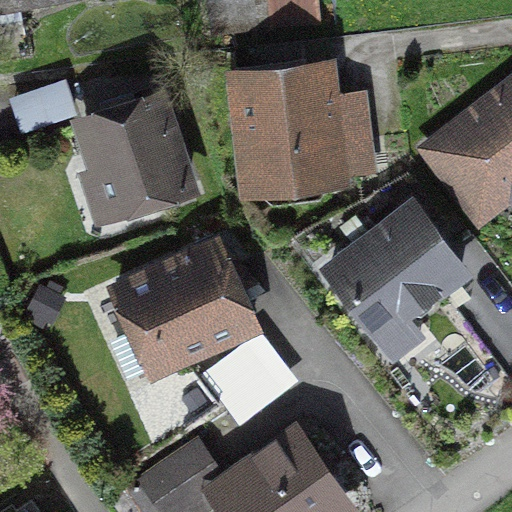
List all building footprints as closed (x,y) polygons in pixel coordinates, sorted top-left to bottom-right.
[(16,5),(40,0),(0,0),(0,23),(18,20),(16,5)] [(324,70),(233,81),(244,176),(279,172),(286,178),(287,184),(337,178),(324,70)] [(68,115),(58,84),(11,100),(22,131),(68,115)] [(511,193),(511,86),(428,151),(477,214),(509,190),(511,193)] [(184,189),(154,98),(80,123),(110,214),(184,189)] [(409,208),(328,271),(377,335),(404,314),(418,316),(429,307),(431,293),(458,272),(409,208)] [(114,293),(149,370),(249,324),(214,247),(114,293)] [(332,511),(338,508),(292,441),(217,493),(229,511),(332,511)] [(167,511),(219,477),(198,447),(142,486),(159,511),(167,511)] [(135,482),(109,499),(117,511),(145,511),(152,508),(135,482)]
